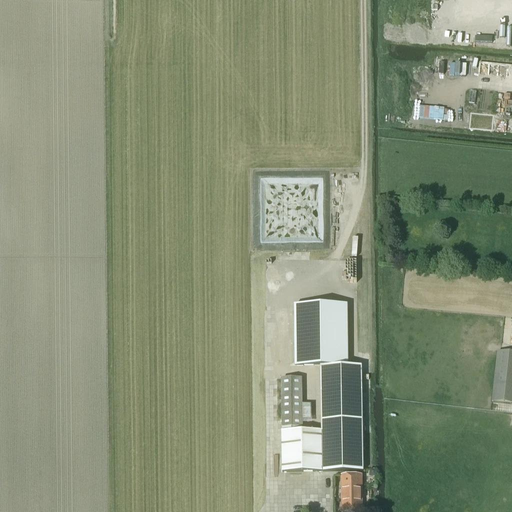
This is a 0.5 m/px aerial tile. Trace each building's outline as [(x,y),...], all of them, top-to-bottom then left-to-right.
[(346,307),(295,307),(295,367),(346,366),(346,307)] [(495,387),(493,400),(511,402),(511,351),(499,350),(495,387)] [(301,380),(281,381),(282,429),(302,428),(302,404),(301,380)] [(321,433),(281,433),(282,474),(363,473),(361,392),(320,393),(321,433)] [(361,511),(361,477),(341,477),(341,488),(341,511),(361,511)]
